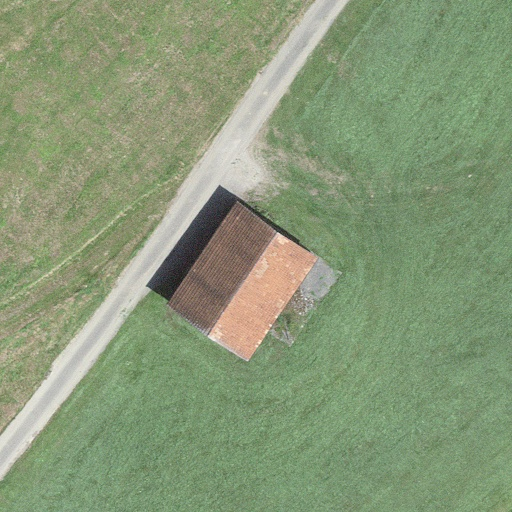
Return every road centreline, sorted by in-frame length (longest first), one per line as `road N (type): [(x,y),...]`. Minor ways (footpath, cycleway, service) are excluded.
road 1 (unclassified): [(336,0),(165,237)]
road 2 (track): [(0,455),(165,237)]
